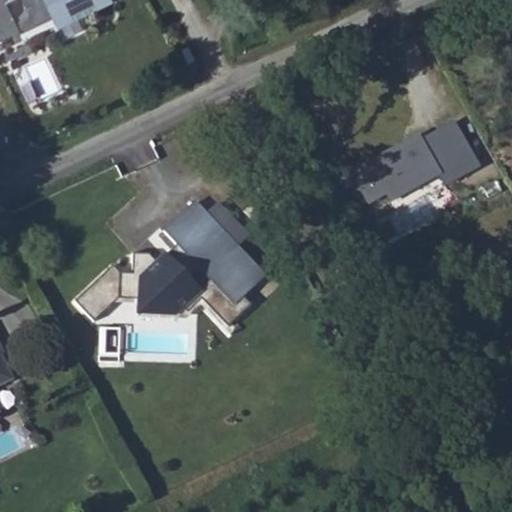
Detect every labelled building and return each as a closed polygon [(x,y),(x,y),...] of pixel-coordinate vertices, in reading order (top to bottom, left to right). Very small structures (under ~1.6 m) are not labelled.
[(6,0),(22,33),(51,19),(56,28),(112,1),(111,0),(6,0)] [(343,169),(367,212),(443,168),(450,180),(480,163),(455,120),(426,137),(419,125),(343,169)] [(135,317),(179,317),(207,292),(233,322),(282,278),(199,185),(148,230),(166,250),(153,261),(136,276),(136,300),(135,317)] [(136,276),(153,261),(150,253),(135,253),(134,273),(121,274),(111,266),(73,303),(92,323),(115,299),(136,300),(136,276)] [(0,434),(21,426),(9,401),(35,389),(24,365),(31,362),(19,334),(0,342),(0,434)]
